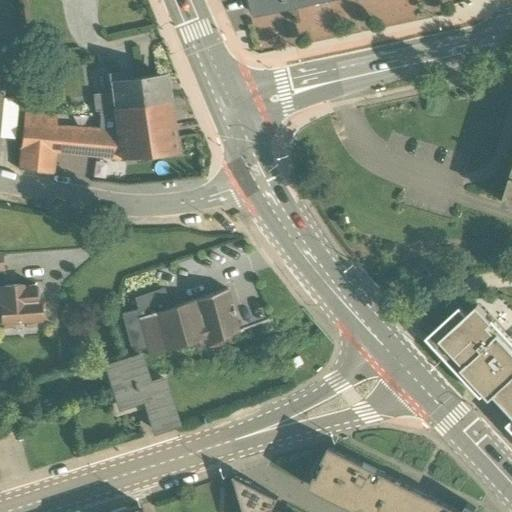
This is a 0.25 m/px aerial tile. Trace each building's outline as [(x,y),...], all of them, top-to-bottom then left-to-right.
[(243,0),(246,11),(298,0),(243,0)] [(0,142),(14,145),(18,101),(1,99),(3,76),(0,75),(0,142)] [(111,115),(173,107),(169,79),(135,83),(134,75),(109,78),(112,96),(93,98),(94,116),(99,117),(109,117),(111,115)] [(121,166),(180,157),(173,107),(111,115),(109,117),(99,117),(99,120),(113,121),(115,130),(56,126),(57,115),(24,112),(18,171),(52,175),(55,157),(121,166)] [(511,174),(502,205),(511,207),(511,174)] [(0,323),(1,324),(1,330),(14,329),(13,324),(41,321),(40,319),(45,319),(43,302),(40,302),(40,299),(36,300),(35,286),(23,286),(23,283),(4,284),(2,253),(0,253),(0,323)] [(139,319),(171,308),(164,288),(134,298),(136,311),(139,319)] [(139,319),(136,311),(120,315),(131,354),(145,349),(147,358),(202,340),(203,345),(241,332),(240,331),(237,332),(226,290),(171,308),(139,319)] [(484,395),(511,369),(511,340),(493,319),(491,321),(477,306),(467,315),(440,341),(441,342),(442,341),(465,365),(461,370),(470,379),(474,375),(486,388),(481,392),(484,395)] [(440,341),(467,315),(460,307),(426,339),(481,398),(484,395),(481,392),(486,388),(474,375),(470,379),(461,370),(465,365),(442,341),(441,342),(440,341)] [(146,402),(156,433),(177,427),(163,377),(148,381),(140,354),(130,357),(102,365),(102,367),(107,380),(108,385),(117,412),(146,402)] [(107,380),(102,367),(99,369),(99,371),(103,381),(104,387),(114,418),(143,409),(151,435),(156,433),(146,402),(117,412),(108,385),(107,380)] [(511,415),(511,369),(484,395),(490,401),(494,397),(511,415)] [(363,464),(329,447),(322,462),(325,463),(318,476),(315,475),(309,488),(350,508),(348,511),(474,511),(476,509),(467,505),(463,511),(456,511),(455,511),(456,509),(438,500),(397,480),(363,464)] [(234,477),(233,477),(244,511),(277,511),(273,510),(278,499),(250,485),(239,488),(235,479),(236,478),(234,477)]
